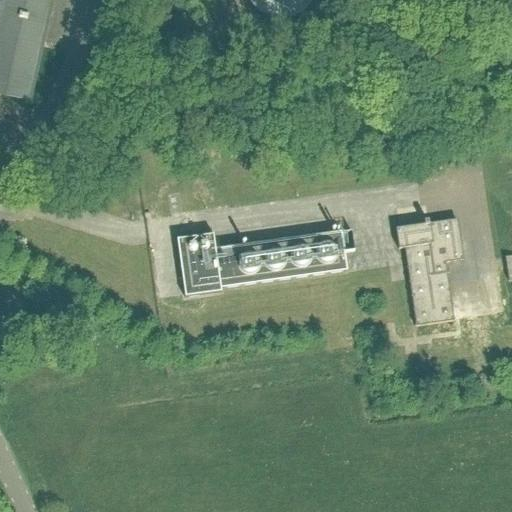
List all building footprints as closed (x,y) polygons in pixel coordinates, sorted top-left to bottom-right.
[(4,0),(0,21),(0,93),(28,100),(50,0),(4,0)] [(247,0),(248,2),(260,14),(275,20),(292,19),(306,10),(312,0),(247,0)] [(463,263),(457,221),(395,230),(398,251),(404,250),(415,329),(454,323),(446,265),(463,263)] [(176,241),(184,300),(221,295),(220,292),(346,274),(341,233),(214,251),(212,236),(176,241)] [(486,257),(491,275),(500,273),(496,254),(486,257)]
